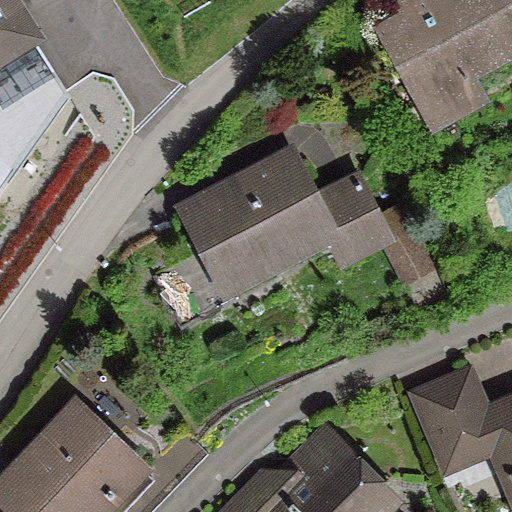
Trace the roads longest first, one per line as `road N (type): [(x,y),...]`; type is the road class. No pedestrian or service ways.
road 1 (residential): [(310,0),(201,99),(67,264),(0,377)]
road 2 (residential): [(511,309),(278,414),(223,457),(173,511)]
